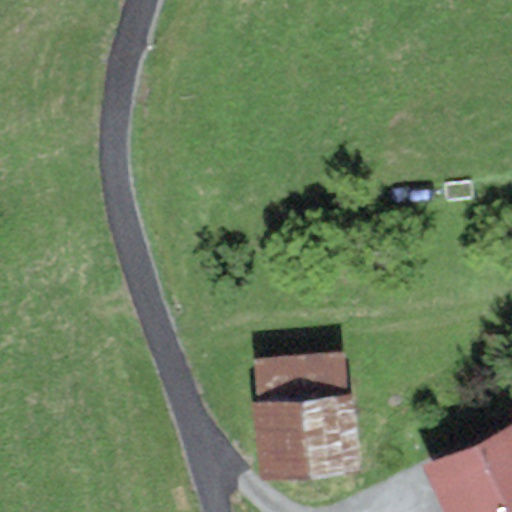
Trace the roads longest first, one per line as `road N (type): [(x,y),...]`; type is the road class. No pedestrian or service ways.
road 1 (track): [(220,511),(137,267),(116,171),(119,91),(143,0)]
road 2 (track): [(286,511),(198,431)]
